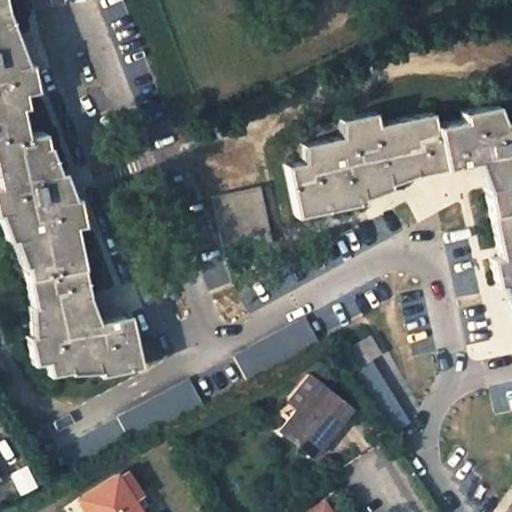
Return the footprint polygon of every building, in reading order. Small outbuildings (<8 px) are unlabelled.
[(0,0),(0,209),(64,179),(60,167),(54,168),(46,143),(45,143),(42,128),(23,132),(19,105),(25,104),(22,90),(35,87),(29,59),(23,60),(8,15),(3,0),(0,0)] [(300,157),(283,161),(294,214),(362,199),(361,195),(388,185),(387,181),(412,172),(474,159),(483,184),(496,254),(488,255),(495,283),(499,282),(508,308),(511,307),(511,121),(505,123),(504,116),(500,117),(494,99),(458,107),(460,116),(432,122),(429,108),(375,120),(372,107),(337,116),(337,133),(299,141),(300,157)] [(64,179),(0,209),(0,225),(4,237),(9,236),(19,263),(22,262),(23,276),(30,303),(26,303),(29,333),(24,334),(30,361),(43,359),(46,373),(68,368),(67,371),(97,368),(98,372),(139,363),(128,312),(95,319),(86,292),(72,223),(80,221),(75,194),(69,195),(64,179)] [(256,186),(211,195),(223,251),(267,242),(256,186)] [(232,355),(246,381),(318,344),(304,317),(232,355)] [(353,367),(379,351),(367,332),(341,349),(353,367)] [(307,375),(288,399),(299,406),(318,382),(307,375)] [(130,442),(202,404),(187,377),(116,415),(130,442)] [(299,406),(280,429),(312,454),(350,408),(318,382),(299,406)] [(166,457),(155,439),(143,447),(152,461),(154,464),(166,457)] [(143,447),(134,453),(143,466),(152,461),(143,447)] [(116,474),(80,496),(90,511),(140,511),(139,509),(146,505),(126,472),(118,477),(116,474)]
